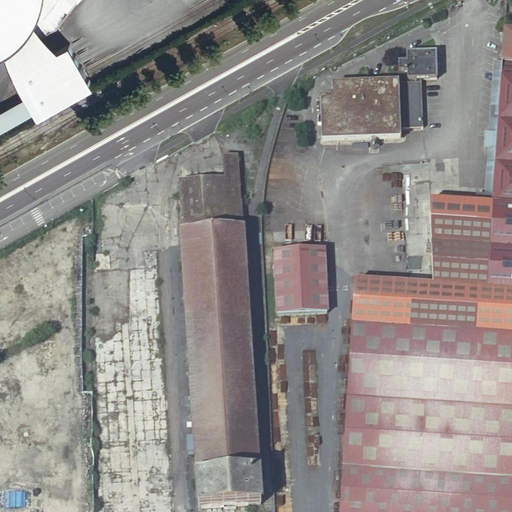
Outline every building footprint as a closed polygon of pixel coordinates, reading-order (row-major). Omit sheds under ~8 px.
[(0,0),(0,52),(3,52),(4,51),(8,49),(13,46),(17,43),(21,40),(24,37),(28,33),(31,29),(32,27),(35,23),(36,21),(38,16),(39,14),(40,12),(42,7),(43,2),(43,0),(0,0)] [(36,21),(35,23),(40,27),(59,0),(43,0),(43,2),(42,7),(40,12),(39,14),(38,16),(36,21)] [(4,51),(3,52),(15,73),(59,50),(32,27),(31,29),(28,33),(24,37),(21,40),(17,43),(13,46),(8,49),(4,51)] [(511,511),(511,32),(505,33),(502,68),(497,135),(496,150),(493,207),(484,206),(469,205),(429,203),(431,281),(431,286),(355,282),(340,511),(511,511)] [(59,50),(15,73),(37,112),(92,82),(71,44),(59,50)] [(437,80),(436,54),(407,55),(407,63),(399,63),(400,85),(399,85),(399,84),(332,86),(332,98),(320,99),(322,144),(401,141),(401,130),(422,129),(420,81),(437,80)] [(497,135),(502,68),(493,67),(489,135),(497,135)] [(497,135),(489,135),(485,134),(484,149),(488,149),(496,150),(497,135)] [(496,150),(488,149),(484,206),(493,207),(496,150)] [(178,182),(197,511),(248,507),(261,506),(237,156),(223,157),(224,179),(178,182)] [(327,314),(324,251),(274,254),(277,316),(327,314)] [(111,254),(95,253),(95,268),(110,269),(111,254)] [(0,442),(0,492),(70,497),(73,448),(0,442)]
